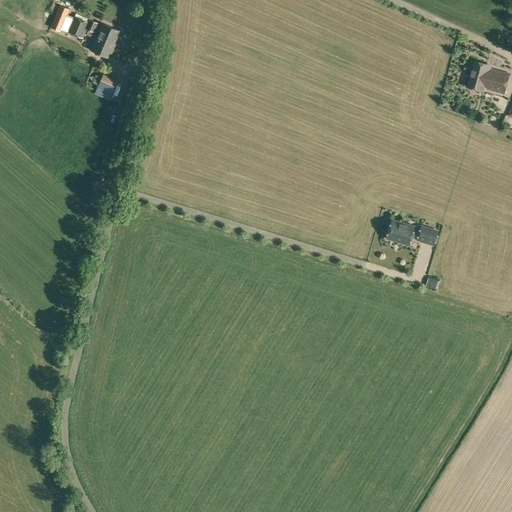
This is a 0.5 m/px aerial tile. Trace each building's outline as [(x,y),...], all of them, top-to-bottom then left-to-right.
[(61,31),(70,9),(60,5),(51,27),(61,31)] [(99,23),(76,14),(75,17),(73,16),(67,32),(83,39),(87,29),(96,33),(99,23)] [(113,43),(119,30),(103,23),(98,36),(95,35),(89,49),(110,58),(116,44),(113,43)] [(504,93),(510,73),(487,67),(488,64),(475,60),(467,87),(480,90),(480,89),(484,90),(485,88),(504,93)] [(118,80),(103,74),(101,77),(95,74),(92,82),(98,85),(97,87),(113,94),(118,80)] [(419,230),(415,228),(415,225),(391,218),(385,239),(409,246),(412,237),(416,238),(416,240),(434,246),(439,230),(421,224),(419,230)] [(437,287),(440,279),(432,277),(430,284),(437,287)]
